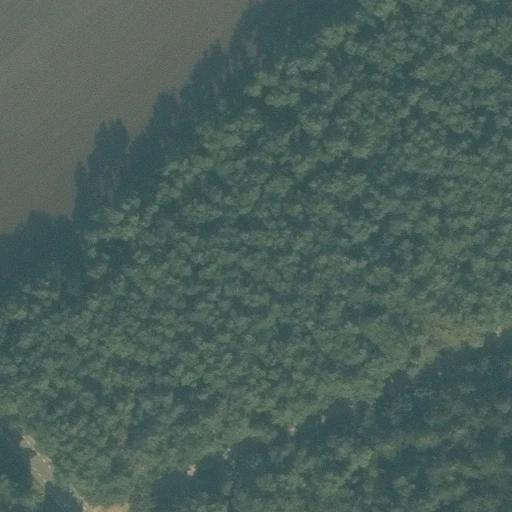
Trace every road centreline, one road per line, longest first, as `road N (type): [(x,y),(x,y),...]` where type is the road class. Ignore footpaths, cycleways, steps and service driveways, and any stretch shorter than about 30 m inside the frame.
road 1 (track): [(511,333),(106,511)]
road 2 (tertiary): [(83,511),(0,419)]
